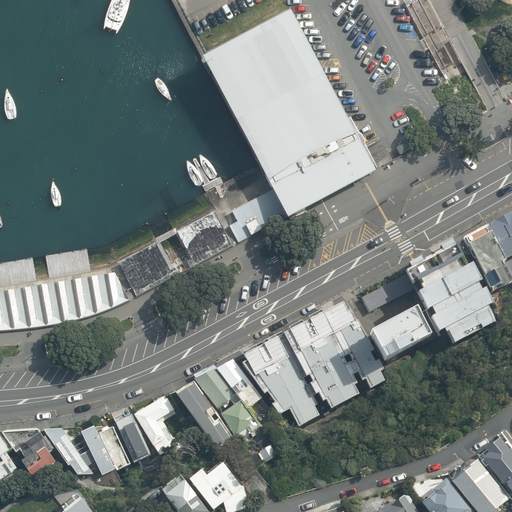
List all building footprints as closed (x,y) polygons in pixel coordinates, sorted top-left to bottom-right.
[(425,0),(409,6),(445,77),(465,67),(450,39),(428,0),(425,0)] [(297,11),(208,56),(288,215),(377,171),(297,11)] [(287,217),(272,190),(232,211),(238,222),(230,227),(239,243),(287,217)] [(511,209),(484,225),(502,260),(511,254),(511,209)] [(232,244),(214,210),(177,230),(191,257),(187,260),(190,267),(232,244)] [(502,260),(484,225),(460,238),(479,273),(477,274),(484,287),(486,286),(490,294),(511,283),(500,263),(503,262),(502,260)] [(173,275),(155,242),(118,262),(136,295),(173,275)] [(402,268),(405,274),(413,289),(422,307),(426,304),(431,313),(427,315),(435,329),(440,326),(449,344),(493,321),(484,304),(489,301),(480,285),(476,287),(473,281),(477,279),(467,260),(462,262),(452,242),(402,268)] [(115,271),(0,290),(0,330),(24,329),(75,320),(105,310),(128,299),(115,271)] [(413,289),(405,274),(361,298),(369,312),(413,289)] [(371,349),(354,318),(352,319),(346,307),(343,309),(339,301),(319,312),(343,355),(346,353),(350,360),(347,362),(353,372),(355,371),(360,380),(363,379),(368,388),(383,380),(378,371),(382,368),(376,358),(372,360),(367,351),(371,349)] [(426,335),(408,302),(361,327),(379,360),(426,335)] [(343,355),(319,312),(318,309),(305,315),(306,317),(299,321),(298,319),(285,326),(286,328),(280,332),(303,376),(306,374),(310,381),(307,382),(312,393),(315,391),(319,400),(322,398),(327,408),(356,392),(350,383),(354,382),(349,374),(353,372),(347,362),(344,364),(340,357),(343,355)] [(303,376),(280,332),(241,353),(243,359),(239,361),(262,393),(265,391),(273,401),(269,403),(277,414),(287,408),(297,426),(317,415),(312,405),(315,403),(310,394),(312,393),(307,382),(304,383),(301,377),(303,376)] [(231,358),(214,368),(235,395),(246,408),(261,397),(231,358)] [(214,368),(193,378),(217,409),(229,399),(235,395),(214,368)] [(232,436),(191,380),(174,392),(215,449),(232,436)] [(235,395),(229,399),(233,403),(218,413),(234,436),(246,428),(252,437),(255,435),(252,431),(259,426),(246,408),(235,395)] [(132,413),(152,445),(153,445),(160,455),(173,447),(169,440),(173,438),(165,425),(160,428),(155,420),(173,409),(164,396),(162,397),(161,396),(142,407),(141,407),(135,411),(135,412),(132,413)] [(129,412),(112,420),(133,462),(149,456),(129,412)] [(77,431),(87,450),(93,462),(101,475),(114,468),(96,434),(91,425),(77,431)] [(110,428),(96,434),(114,468),(116,469),(129,464),(110,428)] [(61,430),(43,432),(68,467),(71,465),(78,474),(93,475),(87,466),(93,462),(87,450),(79,455),(61,430)] [(0,434),(10,447),(14,452),(17,449),(23,457),(19,460),(32,478),(55,462),(47,452),(50,449),(38,432),(0,434)] [(0,434),(0,479),(15,470),(2,452),(10,447),(0,434)] [(511,496),(511,443),(509,439),(483,458),(511,496)] [(454,480),(477,511),(489,511),(511,496),(483,458),(454,480)] [(205,469),(191,479),(215,511),(224,505),(225,511),(235,511),(252,506),(241,478),(227,459),(208,473),(205,469)] [(181,472),(161,488),(179,511),(210,511),(212,511),(181,472)] [(477,511),(454,480),(427,500),(436,511),(477,511)] [(418,511),(406,493),(376,511),(418,511)] [(91,511),(77,495),(61,508),(62,509),(58,511),(91,511)]
